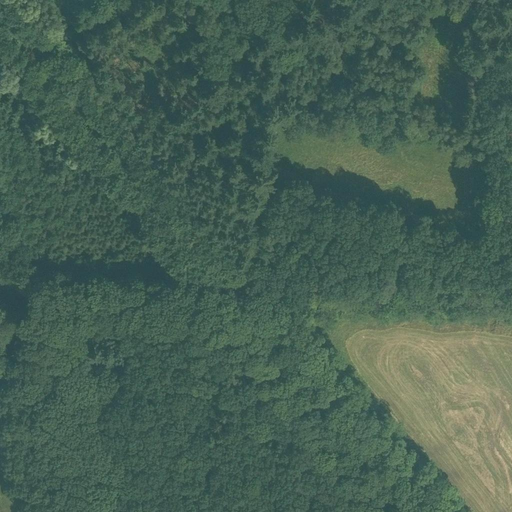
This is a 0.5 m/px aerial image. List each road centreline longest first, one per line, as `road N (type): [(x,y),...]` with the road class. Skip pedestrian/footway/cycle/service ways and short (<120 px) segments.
road 1 (track): [(404,511),(244,312),(283,75),(268,0)]
road 2 (track): [(511,290),(41,302)]
road 3 (unclassified): [(82,511),(48,315),(32,295),(0,278)]
road 4 (track): [(283,75),(351,21),(462,16),(511,0)]
